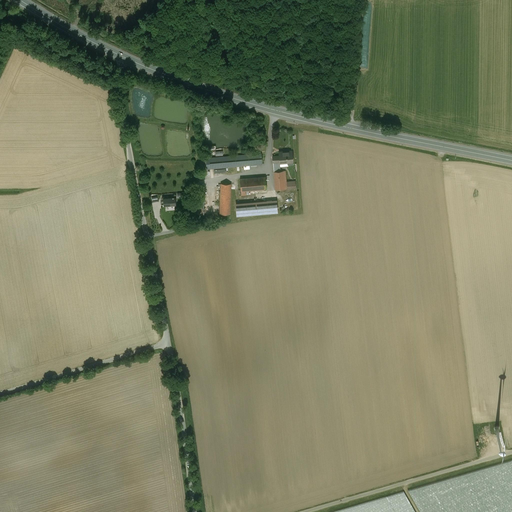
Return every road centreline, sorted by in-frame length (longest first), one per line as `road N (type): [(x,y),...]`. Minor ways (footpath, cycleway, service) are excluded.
road 1 (secondary): [(119,55),(274,110),(511,160)]
road 2 (unclassified): [(119,55),(118,90),(168,343)]
road 3 (unclassified): [(304,511),(511,451)]
road 4 (unclassified): [(0,394),(168,343)]
road 5 (unclassified): [(168,343),(193,511)]
road 6 (track): [(349,132),(359,0)]
road 7 (track): [(0,32),(118,90)]
